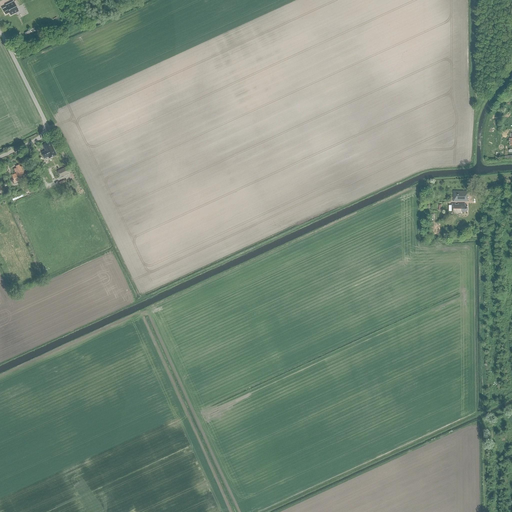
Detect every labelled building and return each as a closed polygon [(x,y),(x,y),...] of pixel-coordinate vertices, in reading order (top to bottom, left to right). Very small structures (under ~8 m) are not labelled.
[(17,12),(15,10),(18,8),(15,1),(8,4),(8,6),(4,8),(6,14),(10,12),(12,15),(17,12)] [(49,142),(42,145),(45,152),(41,153),(44,159),(48,157),(48,158),(55,155),(49,142)] [(20,167),(19,165),(15,166),(16,168),(14,169),(14,170),(15,172),(16,172),(16,173),(11,175),(13,180),(13,181),(14,184),(20,181),(19,178),(18,179),(17,177),(25,173),(22,166),(20,167)] [(60,177),(69,173),(66,167),(57,171),(60,177)] [(453,190),(453,201),(469,201),(469,190),(453,190)] [(467,206),(465,206),(465,204),(451,204),(451,214),(457,214),(457,213),(461,213),(461,212),(467,212),(467,206)]
